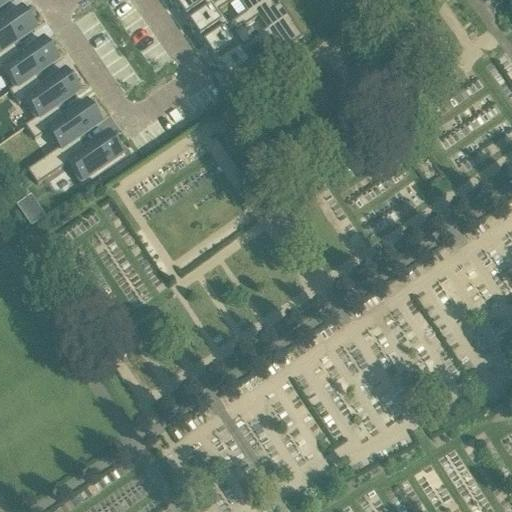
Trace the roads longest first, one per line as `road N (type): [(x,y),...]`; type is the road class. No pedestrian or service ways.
road 1 (residential): [(145,0),(196,75),(129,120)]
road 2 (residential): [(129,120),(52,12)]
